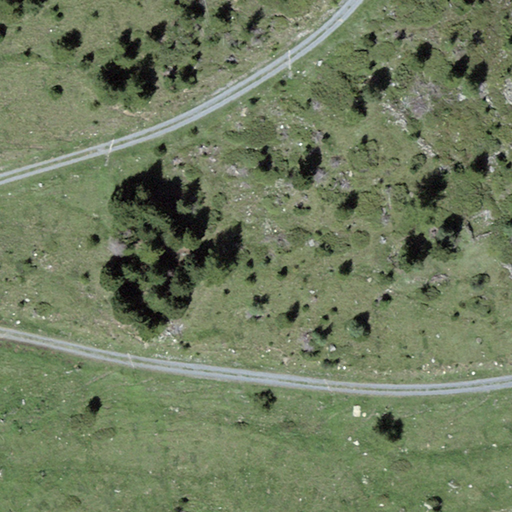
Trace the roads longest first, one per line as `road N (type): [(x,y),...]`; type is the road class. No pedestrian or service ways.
road 1 (track): [(0,327),(164,362),(348,381),(490,389),(511,382)]
road 2 (track): [(346,0),(296,54),(0,177)]
